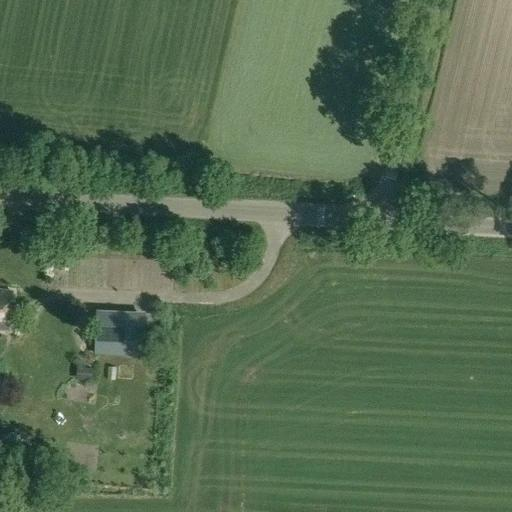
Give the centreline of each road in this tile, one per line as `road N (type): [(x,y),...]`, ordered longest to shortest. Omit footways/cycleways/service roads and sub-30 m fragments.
road 1 (unclassified): [(381,217),(0,202)]
road 2 (unclassified): [(381,217),(435,0)]
road 3 (unclassified): [(511,226),(381,217)]
